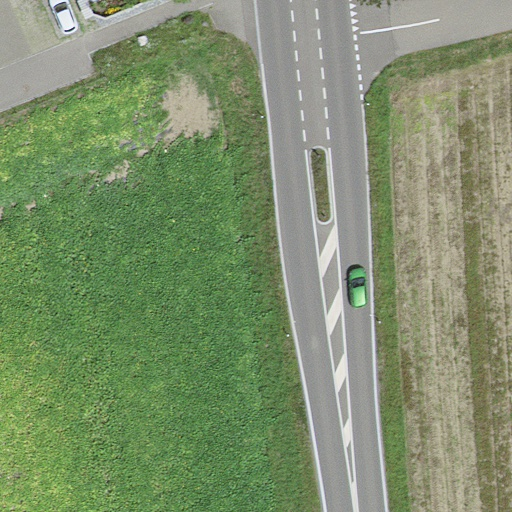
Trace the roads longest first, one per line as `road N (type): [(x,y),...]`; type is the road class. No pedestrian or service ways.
road 1 (secondary): [(303,40),(348,511)]
road 2 (residential): [(503,0),(303,40)]
